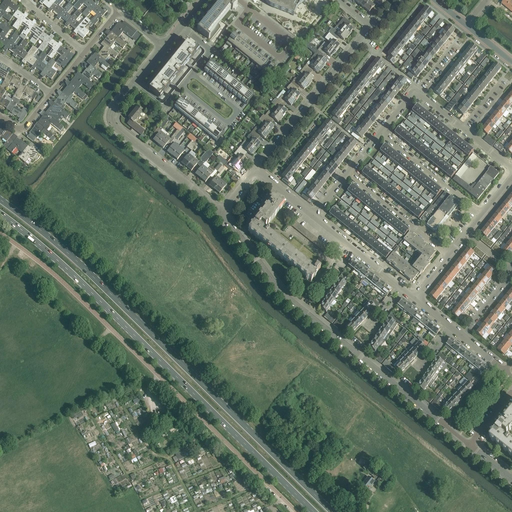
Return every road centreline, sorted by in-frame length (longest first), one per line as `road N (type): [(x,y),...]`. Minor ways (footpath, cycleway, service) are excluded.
road 1 (primary): [(332,511),(71,256),(0,199)]
road 2 (primary): [(0,214),(313,511)]
road 3 (unclassified): [(295,511),(72,290),(0,233)]
road 4 (unclassified): [(444,425),(282,295),(220,211)]
road 5 (unclassified): [(220,211),(113,125),(118,102),(165,45)]
road 6 (residential): [(255,168),(370,25)]
road 7 (residential): [(192,74),(238,110),(228,123),(181,86)]
road 8 (residential): [(249,7),(292,42),(279,58),(236,23)]
road 9 (residential): [(449,255),(346,174)]
road 10 (residential): [(481,215),(379,133)]
